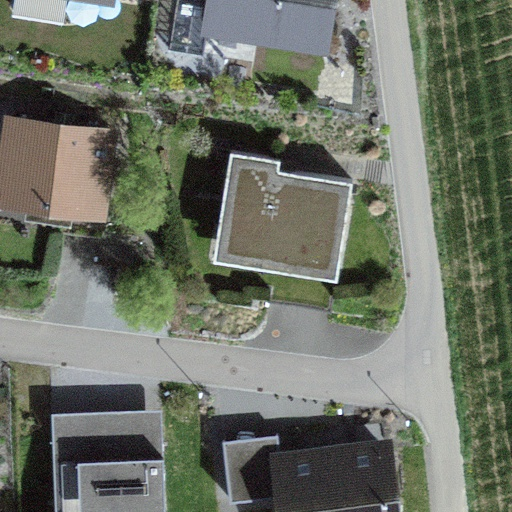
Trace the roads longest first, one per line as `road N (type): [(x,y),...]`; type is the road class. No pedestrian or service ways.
road 1 (residential): [(0,332),(435,387)]
road 2 (unclassified): [(435,387),(377,146),(356,0)]
road 3 (unclassified): [(450,511),(435,387)]
